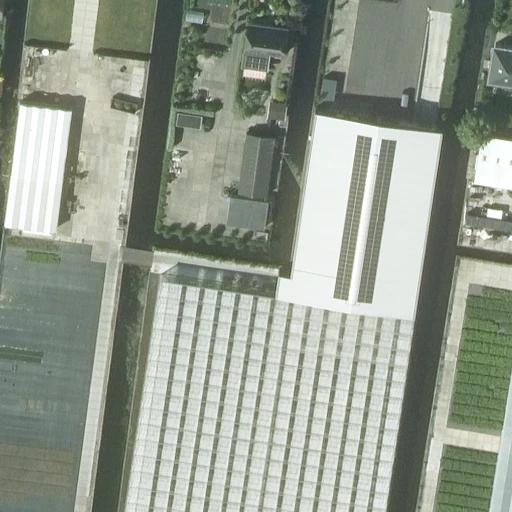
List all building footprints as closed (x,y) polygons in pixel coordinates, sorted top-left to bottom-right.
[(245,48),(243,64),(267,67),(269,51),(284,53),(287,27),(247,22),(244,48),(245,48)] [(511,46),(495,43),(490,75),(507,78),(505,86),(511,86),(511,46)] [(11,171),(5,224),(55,230),(61,177),(63,177),(71,106),(19,100),(11,171)] [(272,102),(270,117),(283,119),(285,103),(272,102)] [(161,275),(126,511),(384,511),(414,313),(442,126),(436,125),(437,124),(436,124),(435,124),(435,125),(413,122),(412,122),(377,116),(377,115),(375,115),(375,116),(368,115),(368,114),(367,114),(367,115),(327,109),(327,108),(326,108),(326,109),(315,107),(290,271),(279,270),(275,292),(265,290),(161,275)] [(177,111),(176,123),(200,126),(201,114),(177,111)] [(273,134),(246,130),(238,190),(265,193),(273,134)] [(511,137),(482,133),(474,181),(511,186),(511,137)] [(267,199),(229,195),(226,223),(264,227),(267,199)] [(511,511),(511,363),(488,511),(511,511)]
